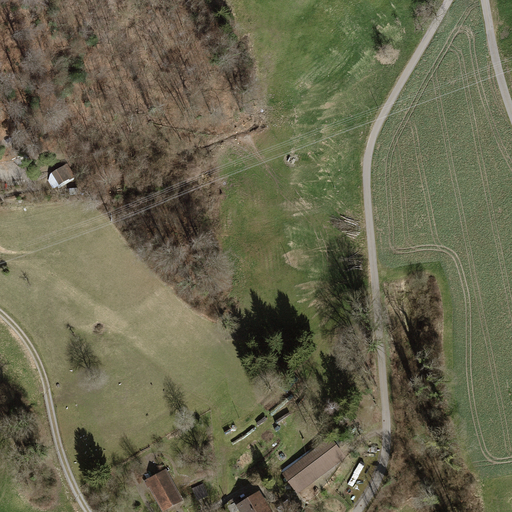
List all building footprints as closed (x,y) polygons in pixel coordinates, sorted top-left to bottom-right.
[(54,193),(74,179),(65,165),(49,174),(52,178),(46,181),(54,193)] [(258,421),(253,414),(227,433),(232,440),(258,421)] [(264,432),(260,426),(237,442),(241,448),(264,432)] [(275,436),(270,431),(242,454),(246,459),(275,436)] [(330,439),(284,474),(298,493),(344,458),(330,439)] [(167,470),(147,481),(163,511),(183,500),(167,470)] [(206,482),(194,486),(198,499),(210,495),(206,482)] [(239,501),(228,507),(231,511),(271,511),(259,492),(241,503),(239,501)]
